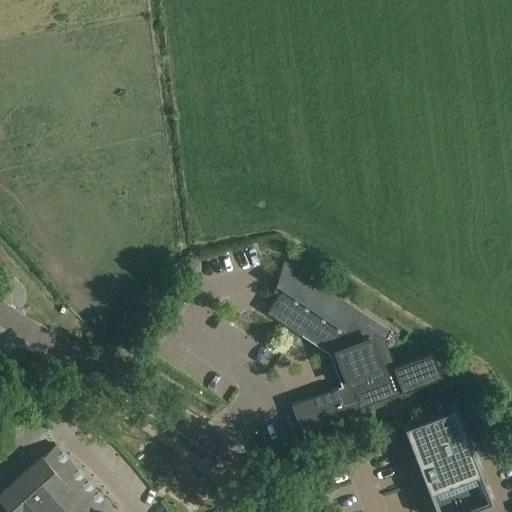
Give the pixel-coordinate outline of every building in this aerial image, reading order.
[(279,294),(267,312),(302,335),(329,354),(333,365),(337,376),(341,386),(291,405),(294,413),(301,431),(301,433),(348,416),(347,412),(442,377),(433,352),(398,365),(395,366),(387,369),(376,339),(384,336),(387,332),(284,263),(276,285),(283,289),(279,294)] [(272,363),(281,353),(263,336),(253,346),(272,363)] [(39,348),(21,351),(26,377),(43,375),(39,348)] [(420,463),(421,466),(425,465),(429,476),(424,479),(425,481),(427,481),(428,485),(432,496),(432,495),(436,505),(432,507),(433,509),(437,507),(438,511),(455,511),(459,511),(463,509),(476,504),(484,501),(489,499),(484,487),(479,473),(454,409),(452,409),(452,408),(437,414),(437,415),(428,419),(427,415),(423,417),(424,420),(422,421),(422,420),(407,426),(408,426),(406,427),(412,442),(409,443),(410,445),(413,444),(417,455),(416,455),(419,463),(420,463)] [(109,505),(56,445),(43,457),(42,456),(0,493),(0,498),(12,511),(107,511),(105,509),(109,505)]
